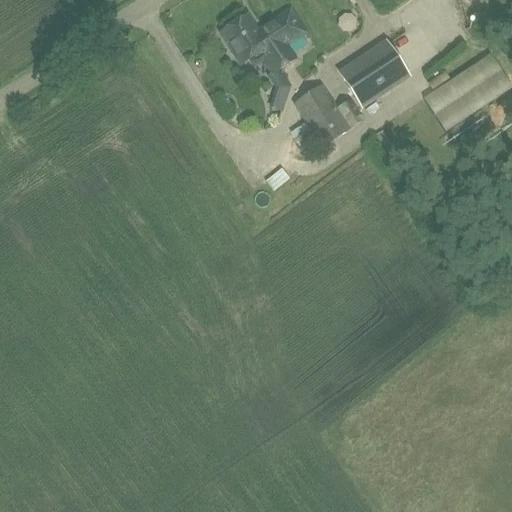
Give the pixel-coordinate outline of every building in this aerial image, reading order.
[(291,87),(280,71),(295,61),(289,52),(288,53),(285,49),(303,36),(287,13),(257,33),(247,17),(220,35),(241,67),(254,58),(259,66),(263,63),(271,74),(267,77),(275,90),(269,109),(283,114),(291,87)] [(339,76),(361,109),(408,79),(386,45),(339,76)] [(445,95),(455,80),(440,71),(430,86),(445,95)] [(323,150),(352,131),(322,86),(293,105),(323,150)] [(282,170),(263,185),(271,195),(290,180),(282,170)]
